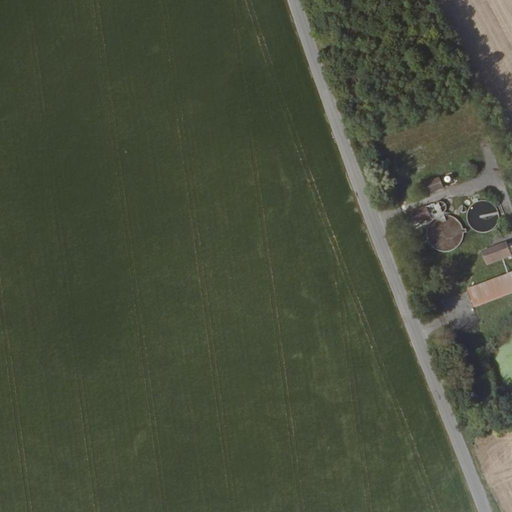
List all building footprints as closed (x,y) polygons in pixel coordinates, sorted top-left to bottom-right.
[(439,177),(422,184),(425,193),(443,186),(439,177)] [(412,212),(416,222),(430,217),(426,206),(412,212)] [(402,226),(399,222),(392,228),(395,232),(402,226)] [(500,244),(482,251),(487,264),(505,257),(500,244)] [(511,293),(511,272),(469,289),(476,308),(511,293)]
